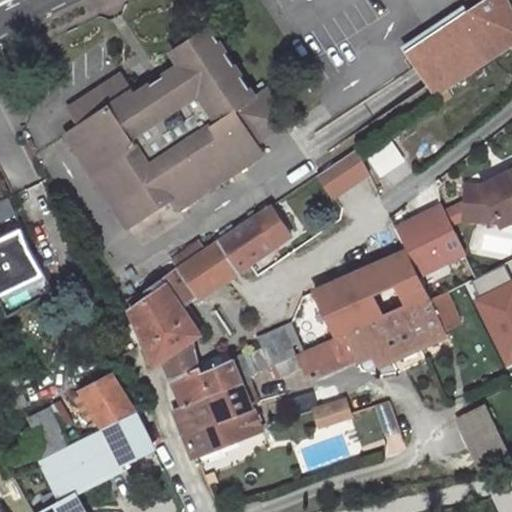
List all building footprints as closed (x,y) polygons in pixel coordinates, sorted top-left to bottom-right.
[(483,0),(468,11),(497,55),(511,45),(511,7),(508,0),(483,0)] [(437,96),(497,55),(468,11),(407,51),(437,96)] [(122,76),(71,110),(83,127),(69,137),(131,229),(174,200),(181,210),(265,152),(258,142),(290,120),(268,88),(257,95),(212,27),(174,54),(181,65),(165,77),(170,84),(159,92),(154,85),(137,97),(122,76)] [(165,77),(154,85),(159,92),(170,84),(165,77)] [(393,139),(368,156),(382,178),(407,161),(393,139)] [(319,177),(335,200),(373,174),(358,151),(319,177)] [(511,220),(511,167),(509,169),(511,174),(501,178),(502,181),(497,184),(495,181),(478,189),(464,189),(464,223),(492,224),(498,221),(501,226),(511,220)] [(184,271),(200,296),(290,235),(271,207),(232,234),(205,248),(201,241),(175,258),(184,271)] [(9,208),(0,211),(0,225),(14,219),(9,208)] [(0,295),(0,296),(44,275),(22,230),(0,240),(0,295)] [(430,297),(407,250),(314,291),(337,337),(346,333),(430,297)] [(155,294),(131,311),(155,365),(162,360),(194,339),(201,334),(194,324),(183,308),(187,305),(200,296),(184,271),(153,287),(154,289),(152,290),(155,294)] [(507,367),(511,364),(511,279),(474,298),(507,367)] [(446,292),(432,299),(446,329),(460,323),(446,292)] [(358,361),(359,363),(372,356),(376,365),(446,333),(445,329),(446,329),(432,299),(430,297),(346,333),(358,361)] [(183,308),(194,324),(198,322),(187,305),(183,308)] [(200,367),(172,380),(184,406),(241,382),(240,380),(248,376),(271,366),(297,355),(284,327),(258,338),(263,348),(232,361),(206,372),(204,373),(200,367)] [(297,355),(271,366),(277,379),(304,367),(307,375),(320,373),(343,364),(345,368),(358,361),(346,333),(337,337),(297,355)] [(196,348),(194,339),(162,360),(165,367),(196,348)] [(165,367),(172,380),(200,367),(196,348),(165,367)] [(200,362),(206,372),(232,361),(228,350),(200,362)] [(359,363),(363,370),(376,365),(372,356),(359,363)] [(113,376),(82,392),(103,427),(135,411),(113,376)] [(193,457),(261,430),(243,387),(249,384),(248,381),(249,379),(248,376),(240,380),(241,382),(184,406),(173,412),(193,457)] [(350,420),(345,403),(315,412),(320,428),(350,420)] [(458,416),(476,467),(509,455),(491,404),(458,416)] [(50,409),(29,419),(40,443),(30,447),(36,460),(38,458),(66,445),(50,409)] [(42,466),(60,501),(130,467),(125,458),(152,446),(135,411),(103,427),(66,445),(38,458),(42,466)] [(14,480),(42,466),(38,458),(36,460),(10,472),(14,480)]
